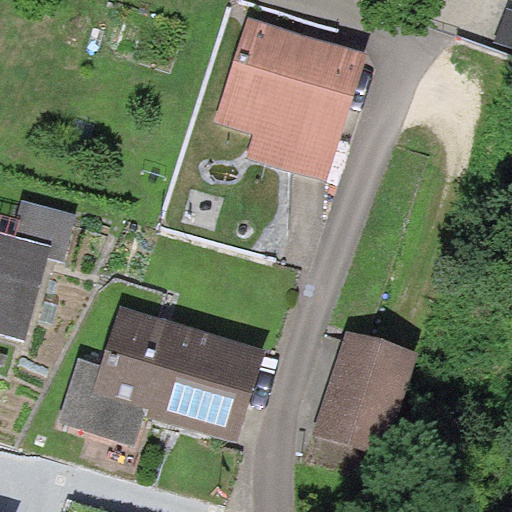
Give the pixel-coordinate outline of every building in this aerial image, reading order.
[(56,22),(0,4),(0,129),(20,136),(56,22)] [(367,57),(248,20),(216,124),(254,136),(247,158),(327,183),(367,57)] [(0,336),(25,343),(49,258),(63,262),(76,216),(24,202),(14,237),(0,232),(0,336)] [(266,353),(120,308),(102,366),(78,358),(58,423),(136,447),(146,417),(238,445),(261,370),(266,353)] [(387,458),(419,355),(346,333),(314,436),(387,458)]
